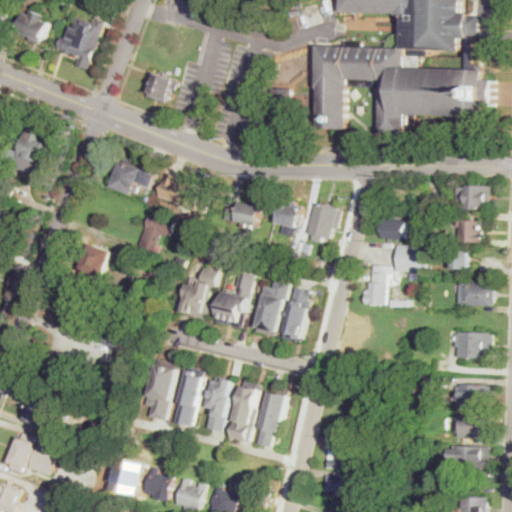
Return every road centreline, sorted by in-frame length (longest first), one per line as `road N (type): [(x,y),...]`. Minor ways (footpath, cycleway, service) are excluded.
road 1 (residential): [(511,164),(227,160),(0,72)]
road 2 (residential): [(0,377),(143,0)]
road 3 (residential): [(293,511),(374,163)]
road 4 (residential): [(325,370),(167,332)]
